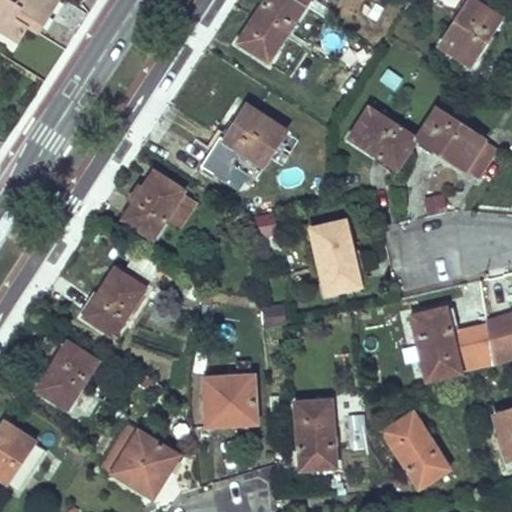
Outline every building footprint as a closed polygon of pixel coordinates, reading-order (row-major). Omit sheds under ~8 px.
[(0,0),(0,35),(18,47),(28,33),(38,39),(61,2),(57,0),(0,0)] [(303,3),(297,0),(264,0),(237,42),(266,60),(303,3)] [(499,17),(474,0),(469,0),(440,45),(469,64),(499,17)] [(251,108),(247,105),(232,129),(236,130),(251,108)] [(417,138),(368,106),(349,136),(397,169),(417,138)] [(256,178),(286,131),(251,108),(236,130),(232,129),(225,139),(221,135),(211,149),(256,178)] [(496,148),(436,108),(417,138),(477,177),(496,148)] [(185,191),(154,172),(123,218),(153,239),(167,218),(182,195),(185,191)] [(446,192),(425,196),(427,213),(449,210),(446,192)] [(179,226),(194,203),(194,202),(182,195),(167,218),(179,226)] [(260,231),(277,232),(278,214),(261,213),(260,231)] [(361,286),(346,222),(310,230),(325,295),(361,286)] [(385,230),(395,268),(425,261),(415,223),(385,230)] [(147,287),(117,268),(85,316),(115,336),(147,287)] [(287,306),(265,305),(265,325),(287,325),(287,306)] [(462,372),(446,308),(412,315),(419,346),(427,381),(462,372)] [(492,365),(511,358),(511,312),(485,321),(492,365)] [(98,361),(69,342),(39,389),(68,408),(98,361)] [(427,381),(419,346),(410,348),(418,383),(427,381)] [(253,375),(204,379),(206,410),(255,407),(253,375)] [(337,467),(332,402),(296,405),(301,470),(337,467)] [(256,424),(255,407),(206,410),(206,427),(256,424)] [(511,409),(495,415),(506,454),(511,452),(511,409)] [(451,468),(413,412),(384,432),(419,488),(451,468)] [(34,441),(5,421),(0,428),(0,477),(6,482),(34,441)] [(179,454),(141,430),(112,473),(152,498),(179,454)] [(47,450),(34,441),(6,482),(20,491),(47,450)]
